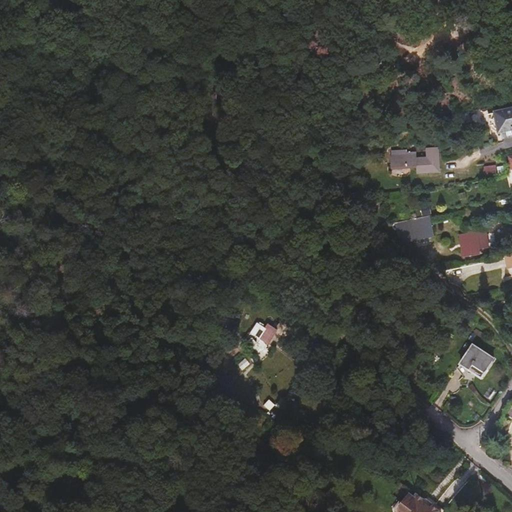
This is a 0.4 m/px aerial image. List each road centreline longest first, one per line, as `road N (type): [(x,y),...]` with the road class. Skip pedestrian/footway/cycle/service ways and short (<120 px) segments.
road 1 (track): [(278,267),(412,390)]
road 2 (residential): [(412,390),(511,489)]
